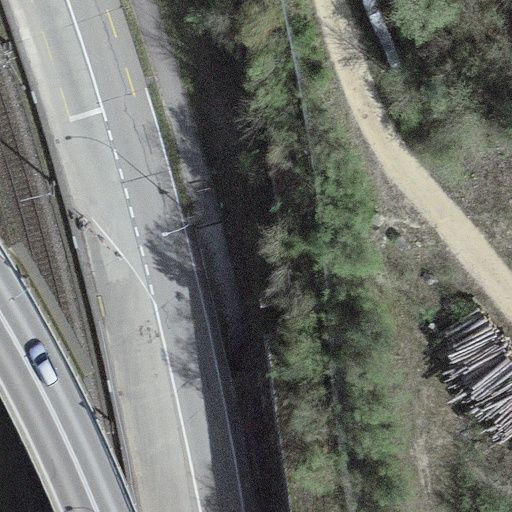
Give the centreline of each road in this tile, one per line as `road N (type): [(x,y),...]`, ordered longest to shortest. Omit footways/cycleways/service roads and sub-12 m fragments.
road 1 (primary): [(207,511),(66,0)]
road 2 (motorway): [(98,511),(0,311)]
